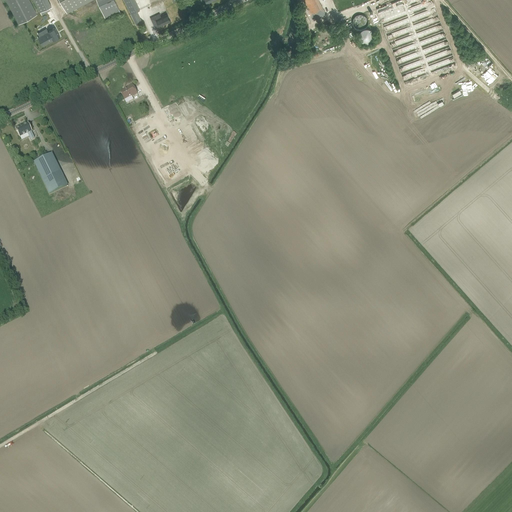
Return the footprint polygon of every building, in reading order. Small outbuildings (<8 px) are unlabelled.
[(6,0),(18,21),(19,24),(24,21),(37,14),(29,0),(6,0)] [(49,0),(33,0),(40,12),(49,8),(52,6),(49,0)] [(60,0),(65,8),(68,12),(90,0),(60,0)] [(114,0),(96,0),(106,20),(121,13),(114,0)] [(123,0),(131,14),(140,9),(135,0),(123,0)] [(326,14),(318,0),(303,0),(314,20),(326,14)] [(380,39),(421,23),(412,0),(406,0),(370,14),(380,39)] [(151,18),(153,23),(156,28),(171,20),(169,16),(168,14),(162,17),(160,13),(151,18)] [(60,36),(58,32),(55,27),(54,28),(48,31),(49,31),(46,33),(39,37),(38,37),(43,46),(53,40),(54,40),(60,36)] [(125,101),(134,97),(137,95),(132,85),(127,89),(120,93),(125,101)] [(189,162),(207,152),(187,112),(168,121),(172,131),(170,132),(172,136),(175,135),(189,162)] [(140,135),(173,208),(183,203),(145,118),(131,124),(135,133),(140,131),(141,135),(140,135)] [(16,130),(19,138),(20,138),(28,134),(31,140),(34,138),(31,132),(32,132),(28,124),(22,127),(22,126),(19,127),(20,128),(16,130)] [(184,195),(203,186),(195,171),(191,173),(189,168),(186,170),(165,125),(154,130),(184,195)] [(43,181),(49,195),(68,186),(61,172),(52,154),(48,156),(34,163),(43,181)]
